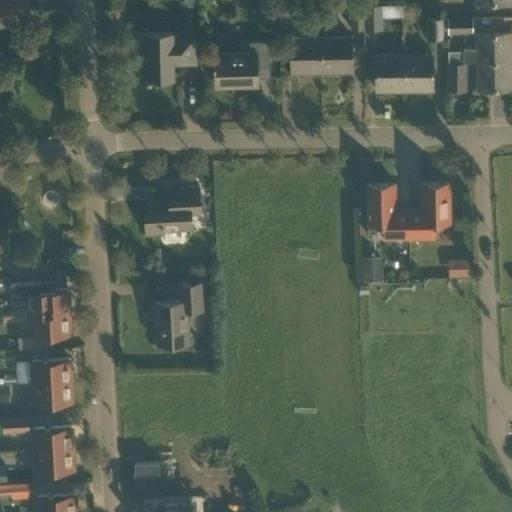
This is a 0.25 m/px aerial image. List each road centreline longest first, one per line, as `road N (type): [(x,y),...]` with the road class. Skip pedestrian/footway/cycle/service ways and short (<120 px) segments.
road 1 (residential): [(91,146),(478,134)]
road 2 (residential): [(112,511),(91,146)]
road 3 (residential): [(511,465),(496,434),(478,134)]
road 4 (residential): [(91,146),(83,0)]
